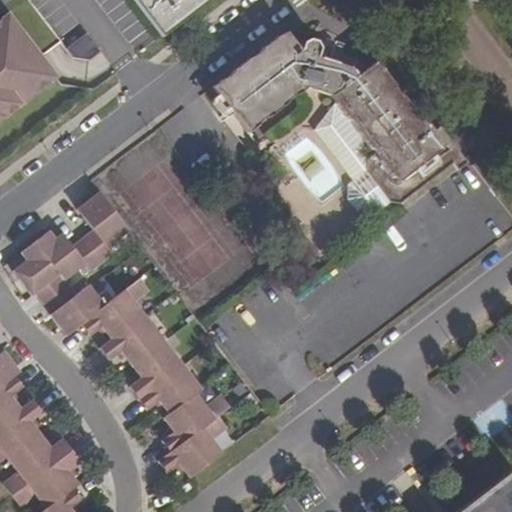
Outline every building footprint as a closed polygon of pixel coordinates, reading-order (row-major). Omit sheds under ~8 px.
[(132,0),(161,37),(209,0),(132,0)] [(0,119),(55,78),(6,14),(0,18),(0,119)] [(370,216),(388,202),(399,204),(458,159),(413,102),(408,104),(402,97),(398,95),(393,89),(393,84),(380,69),(377,66),(374,63),(364,70),(356,58),(319,47),(315,42),(308,39),(301,42),(298,49),(285,32),(282,35),(278,36),(211,87),(248,135),(309,88),(330,97),(334,104),(368,149),(336,107),(313,131),(351,181),(346,185),(346,200),(356,212),(370,216)] [(99,52),(85,33),(64,49),(71,58),(88,60),(99,52)] [(284,149),(304,137),(298,127),(278,139),(284,149)] [(90,215),(83,220),(93,233),(71,249),(83,264),(86,267),(89,272),(111,255),(105,248),(126,233),(98,196),(84,207),(90,215)] [(84,207),(77,213),(83,220),(90,215),(84,207)] [(27,273),(20,278),(33,294),(36,291),(52,313),(50,314),(62,329),(70,323),(75,329),(82,324),(101,308),(86,287),(73,296),(62,281),(83,264),(71,249),(61,236),(54,241),(48,234),(34,245),(20,256),(25,262),(21,265),(27,273)] [(20,278),(27,273),(21,265),(14,270),(20,278)] [(161,440),(169,452),(218,416),(230,407),(221,396),(208,405),(206,407),(195,393),(198,391),(131,303),(146,292),(138,280),(101,308),(82,324),(90,335),(102,326),(112,338),(100,348),(110,360),(121,351),(141,378),(130,386),(146,409),(158,400),(169,413),(163,418),(173,432),(161,440)] [(62,329),(67,335),(75,329),(70,323),(62,329)] [(0,385),(12,377),(7,371),(15,365),(4,349),(2,350),(0,346),(0,385)] [(7,371),(12,377),(15,375),(20,371),(15,365),(7,371)] [(12,377),(0,385),(0,447),(16,470),(1,482),(20,505),(35,494),(46,508),(40,511),(72,511),(69,508),(81,498),(73,488),(78,484),(68,470),(79,461),(62,437),(50,446),(30,420),(42,411),(33,399),(20,407),(11,395),(23,386),(15,375),(12,377)] [(179,464),(189,478),(221,453),(211,440),(226,428),(218,416),(169,452),(158,461),(167,473),(179,464)] [(460,511),(511,511),(511,474),(460,511)]
